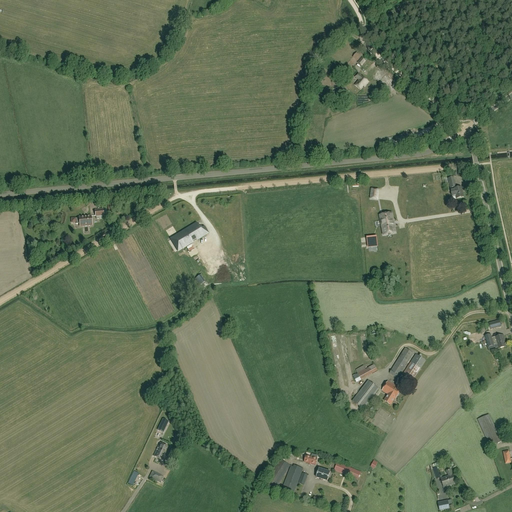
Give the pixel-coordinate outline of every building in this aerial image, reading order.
[(365,85),(368,81),(363,77),(362,77),(358,74),(355,77),(359,81),(355,85),(361,90),(365,84),(365,85)] [(456,199),(464,197),(461,188),(454,189),(454,190),(451,190),(453,197),(456,197),(456,199)] [(378,200),(379,190),(371,189),(370,199),(378,200)] [(391,214),(380,216),(383,235),(395,233),(391,214)] [(72,219),(72,223),(75,222),(75,224),(80,224),(80,226),(84,226),(85,227),(87,226),(88,226),(92,225),(91,217),(79,218),(79,219),(72,219)] [(177,251),(203,235),(197,224),(170,240),(177,251)] [(376,236),(367,237),(368,243),(368,247),(377,246),(376,236)] [(205,282),(200,275),(195,279),(200,285),(205,282)] [(491,330),(501,327),(499,320),(489,324),(491,330)] [(498,349),(507,347),(503,335),(494,338),(494,339),(492,339),(491,335),(485,337),(488,348),(494,346),(494,345),(496,345),(498,349)] [(400,375),(413,353),(405,348),(389,374),(398,379),(400,375)] [(419,369),(424,360),(416,354),(403,375),(408,378),(416,367),(419,369)] [(373,374),(377,371),(374,365),(369,367),(373,374)] [(357,374),(366,369),(364,366),(356,370),(357,374)] [(363,409),(379,389),(368,381),(352,401),(363,409)] [(395,399),(401,390),(387,381),(382,391),(388,394),(384,401),(391,405),(395,399)] [(490,447),(501,442),(489,415),(478,420),(490,447)] [(163,433),(168,422),(163,419),(157,430),(163,433)] [(163,461),(169,447),(160,443),(154,456),(163,461)] [(511,463),(509,450),(502,452),(505,465),(511,463)] [(306,456),(304,463),(315,466),(317,459),(311,457),(306,456)] [(274,492),(290,466),(279,459),(263,485),(274,492)] [(437,466),(437,467),(433,469),(437,479),(441,478),(438,470),(442,468),(441,465),(440,462),(436,464),(437,466)] [(358,480),(361,473),(337,463),(334,470),(358,480)] [(293,497),(294,495),(298,483),(302,473),(304,469),(294,465),(293,467),(291,466),(281,492),(293,497)] [(327,481),(330,472),(319,469),(316,478),(327,481)] [(444,488),(455,483),(452,475),(450,470),(447,471),(449,476),(441,479),(444,488)] [(134,472),(128,484),(132,486),(138,474),(134,472)] [(154,473),(151,478),(159,482),(162,477),(154,473)] [(302,473),(298,483),(304,485),(308,475),(302,473)] [(443,511),(450,509),(448,502),(438,504),(440,511),(443,511)]
